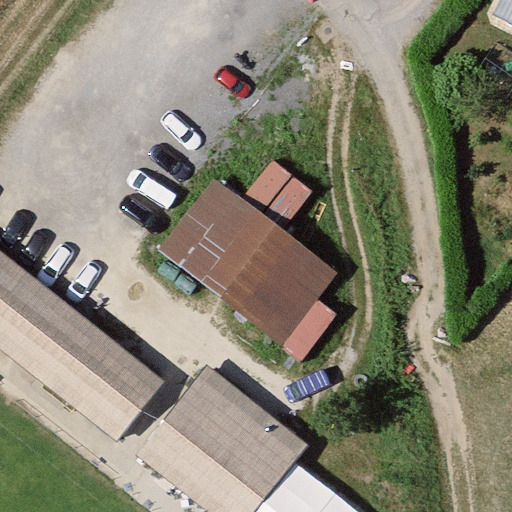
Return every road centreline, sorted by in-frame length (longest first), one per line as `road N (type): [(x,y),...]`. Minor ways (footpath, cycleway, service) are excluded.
road 1 (track): [(367,36),(412,169),(454,511)]
road 2 (track): [(317,459),(318,418),(352,301),(336,171),(355,16)]
